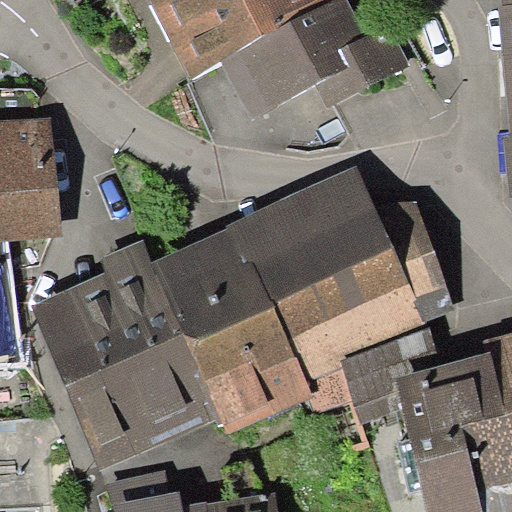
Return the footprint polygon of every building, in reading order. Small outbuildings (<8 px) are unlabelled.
[(151,0),(190,76),(222,59),(334,0),(151,0)] [(349,0),(334,0),(222,59),(253,118),(315,84),(328,107),(410,67),(388,24),(366,34),(349,0)] [(511,0),(498,0),(511,131),(506,132),(510,198),(511,197),(511,0)] [(0,240),(8,240),(62,236),(53,117),(0,120),(0,240)] [(245,264),(254,260),(314,397),(310,398),(316,414),(354,401),(342,360),(427,323),(426,321),(455,309),(417,201),(373,200),(358,163),(228,224),(228,227),(245,264)] [(245,264),(228,227),(154,259),(222,418),(230,433),(310,398),(314,397),(254,260),(245,264)] [(101,469),(222,418),(154,259),(145,238),(101,257),(108,273),(32,305),(101,469)] [(0,369),(24,367),(8,240),(0,240),(0,369)] [(431,322),(427,323),(342,360),(354,401),(361,420),(402,410),(393,376),(440,363),(431,322)] [(511,332),(484,340),(486,351),(490,350),(511,432),(511,332)] [(440,363),(393,376),(402,410),(428,511),(511,511),(511,432),(490,350),(486,351),(440,363)] [(150,496),(170,492),(167,470),(108,483),(115,511),(119,511),(119,507),(151,501),(150,496)] [(208,511),(206,502),(206,501),(183,505),(181,491),(170,492),(150,496),(151,501),(119,507),(119,511),(208,511)] [(279,511),(276,491),(206,502),(208,511),(279,511)]
